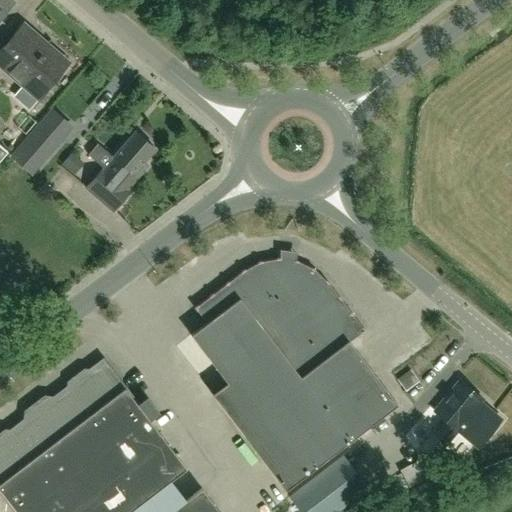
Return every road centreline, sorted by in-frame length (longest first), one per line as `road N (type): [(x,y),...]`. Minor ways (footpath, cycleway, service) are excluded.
road 1 (tertiary): [(0,370),(260,177)]
road 2 (tertiary): [(511,354),(362,231),(325,184)]
road 3 (tertiary): [(256,127),(197,97),(83,0)]
road 4 (unclassified): [(332,121),(494,0)]
